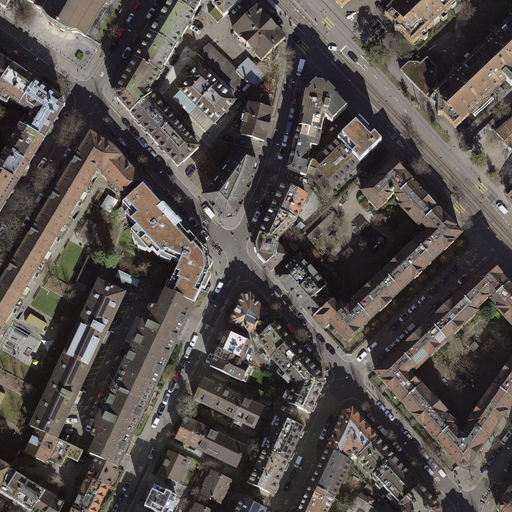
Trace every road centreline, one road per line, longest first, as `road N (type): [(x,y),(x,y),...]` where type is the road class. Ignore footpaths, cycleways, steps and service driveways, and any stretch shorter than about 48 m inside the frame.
road 1 (residential): [(237,254),(119,511)]
road 2 (tertiary): [(501,231),(330,52)]
road 3 (residential): [(330,52),(296,70),(237,254)]
road 4 (residential): [(237,254),(89,95)]
road 5 (residential): [(501,231),(347,378)]
road 6 (residential): [(468,511),(347,378)]
road 7 (residential): [(0,243),(89,95)]
road 8 (residential): [(347,378),(237,254)]
road 9 (residential): [(347,378),(281,511)]
